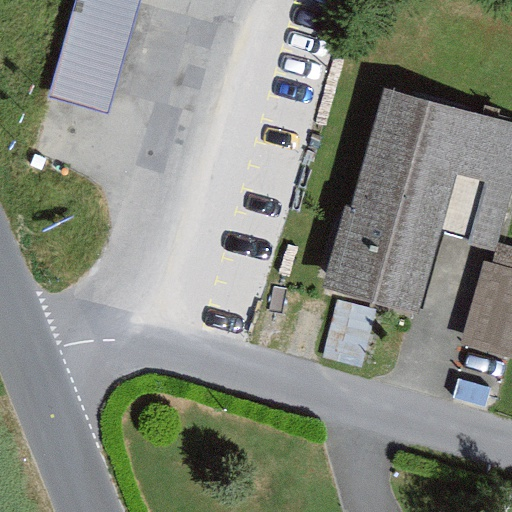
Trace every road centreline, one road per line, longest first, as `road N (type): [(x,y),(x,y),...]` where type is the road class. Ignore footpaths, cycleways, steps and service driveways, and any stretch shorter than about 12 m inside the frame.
road 1 (unclassified): [(119,332),(511,438)]
road 2 (unclassified): [(211,0),(159,159),(119,332)]
road 3 (tertiary): [(92,511),(34,358)]
